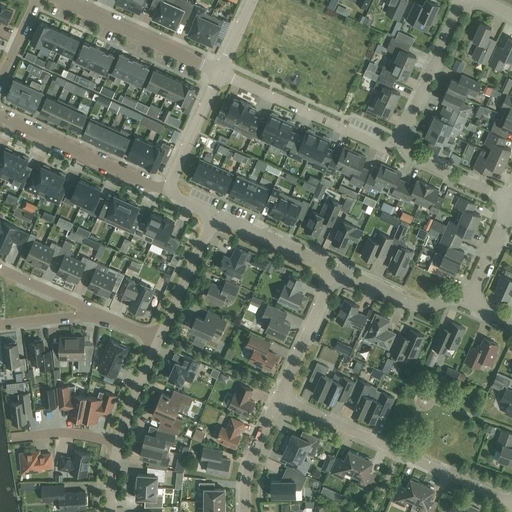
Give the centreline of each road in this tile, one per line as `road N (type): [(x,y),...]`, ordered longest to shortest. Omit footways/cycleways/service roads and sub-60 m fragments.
road 1 (residential): [(511,503),(278,397)]
road 2 (residential): [(402,137),(379,143),(219,72)]
road 3 (residential): [(171,189),(0,116)]
road 4 (residential): [(219,72),(61,0)]
road 5 (residential): [(402,137),(461,0)]
road 6 (residential): [(471,294),(418,305),(334,270)]
road 7 (residential): [(278,397),(334,270)]
road 8 (residential): [(158,340),(214,215)]
road 9 (residential): [(334,270),(214,215)]
road 10 (residential): [(511,201),(429,164),(402,137)]
road 11 (unclassified): [(171,189),(219,72)]
road 12 (residential): [(244,511),(248,469),(278,397)]
